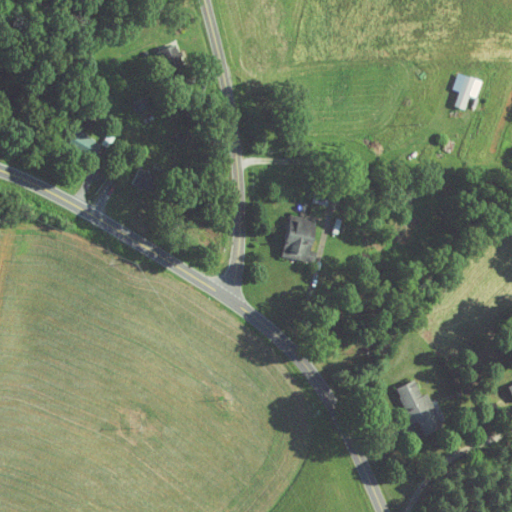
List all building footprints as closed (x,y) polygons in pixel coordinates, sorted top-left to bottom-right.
[(143,46),(152,68),(171,60),(161,38),(143,46)] [(461,93),(468,76),(443,66),(437,83),(444,85),(439,100),(449,104),(454,91),(461,93)] [(77,154),(86,137),(60,124),(51,141),(77,154)] [(285,212),(312,217),(305,250),(310,250),(308,262),(276,256),(285,212)] [(499,394),(511,389),(511,367),(511,368),(511,370),(511,372),(494,377),(499,394)] [(390,388),(408,380),(415,394),(422,393),(438,427),(421,436),(413,419),(406,422),(390,388)]
